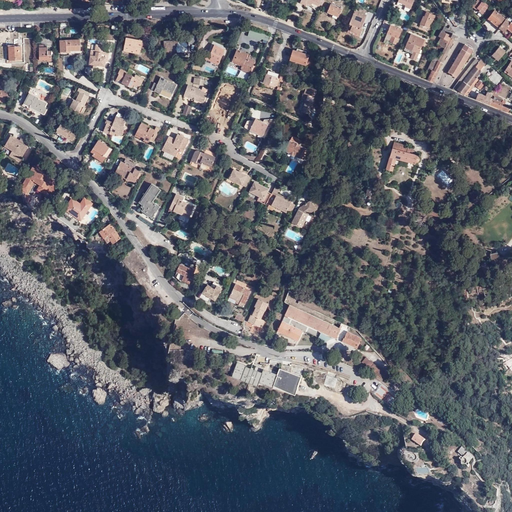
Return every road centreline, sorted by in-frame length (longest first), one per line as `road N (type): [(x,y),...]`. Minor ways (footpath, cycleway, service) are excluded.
road 1 (residential): [(74,164),(197,321),(268,350),(352,349),(386,369)]
road 2 (secondary): [(220,13),(0,18)]
road 3 (residential): [(74,164),(107,104),(122,101),(230,141)]
road 4 (secondary): [(361,58),(276,23),(220,13)]
